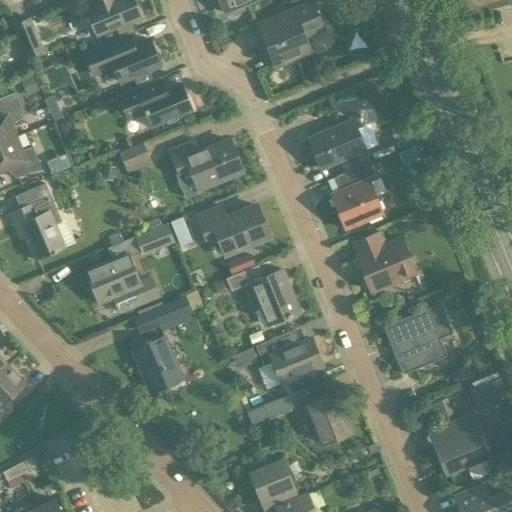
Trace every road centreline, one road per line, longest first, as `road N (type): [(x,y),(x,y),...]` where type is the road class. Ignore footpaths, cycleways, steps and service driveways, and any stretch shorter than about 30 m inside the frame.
road 1 (residential): [(419,511),(245,89),(202,70),(174,0)]
road 2 (secondary): [(511,271),(399,0)]
road 3 (residential): [(199,511),(0,301)]
